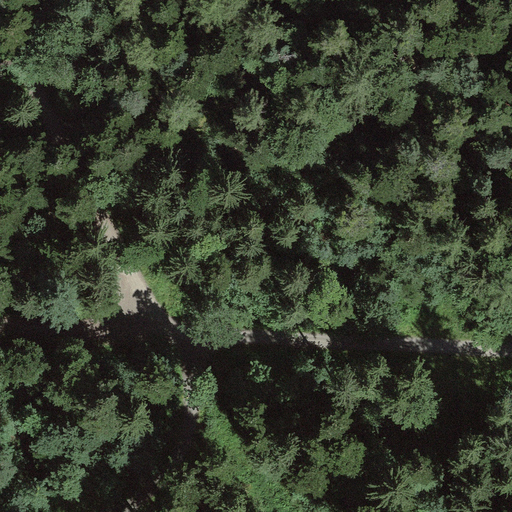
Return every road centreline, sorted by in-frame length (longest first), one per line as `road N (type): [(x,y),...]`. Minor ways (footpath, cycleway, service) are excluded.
road 1 (track): [(0,322),(511,348)]
road 2 (track): [(32,63),(41,106),(151,307),(176,336)]
road 3 (track): [(108,511),(147,496),(178,456),(193,412),(192,373),(176,336)]
